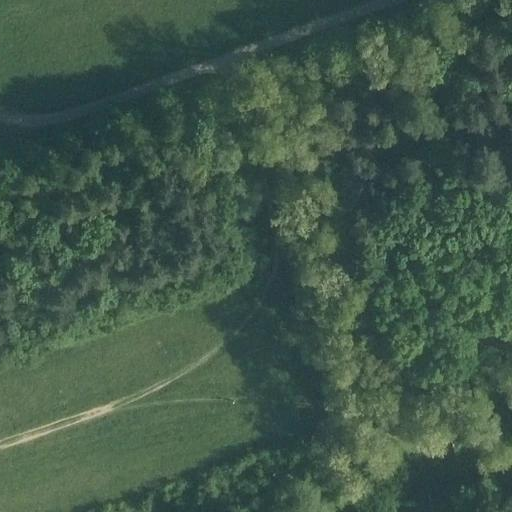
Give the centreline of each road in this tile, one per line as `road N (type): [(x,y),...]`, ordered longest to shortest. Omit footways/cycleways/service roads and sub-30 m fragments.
road 1 (track): [(227,52),(276,222),(266,287),(245,321),(184,374),(0,449)]
road 2 (residential): [(0,108),(52,113),(380,0)]
road 3 (track): [(437,511),(411,451),(365,421),(239,400),(111,410)]
